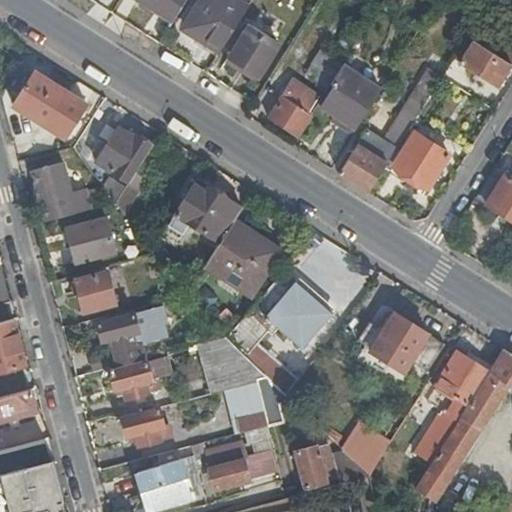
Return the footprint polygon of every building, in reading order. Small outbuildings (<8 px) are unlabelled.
[(129,0),(153,14),(156,9),(172,18),(183,0),(129,0)] [(220,0),(200,0),(177,38),(213,62),(243,14),(220,0)] [(156,9),(153,14),(169,23),(172,18),(156,9)] [(467,34),(477,41),(511,62),(511,61),(511,51),(472,25),(467,34)] [(244,26),(225,57),(255,77),(274,46),(244,26)] [(460,44),(447,35),(378,145),(392,153),(403,135),(437,81),(460,44)] [(483,87),(487,83),(504,94),(511,81),(511,67),(509,66),(511,62),(477,41),(474,46),(469,43),(456,63),(474,75),(471,79),(483,87)] [(283,89),(264,120),(295,140),(332,81),(340,68),(345,59),(339,55),(336,59),(334,58),(305,102),(283,89)] [(225,57),(220,64),(251,83),(255,77),(225,57)] [(336,83),(319,111),(335,120),(344,127),(341,132),(352,140),(381,95),(340,68),(332,81),(336,83)] [(81,106),(31,73),(9,108),(59,141),(81,106)] [(344,127),(335,120),(331,127),(341,132),(344,127)] [(115,129),(92,163),(123,184),(147,146),(130,136),(128,138),(115,129)] [(378,145),(360,134),(334,176),(349,186),(365,196),(379,173),(392,153),(378,145)] [(403,135),(392,153),(379,173),(387,178),(391,172),(408,183),(422,191),(442,159),(403,135)] [(58,166),(26,173),(39,223),(85,211),(79,192),(66,195),(58,166)] [(391,172),(387,178),(404,189),(408,183),(391,172)] [(511,181),(502,175),(497,183),(487,177),(473,199),(511,223),(511,181)] [(194,182),(172,216),(216,245),(230,225),(239,210),(194,182)] [(132,193),(121,186),(110,203),(111,204),(118,214),(132,193)] [(105,257),(96,223),(60,231),(69,265),(105,257)] [(230,225),(216,245),(204,264),(247,292),(273,254),(230,225)] [(293,286),(279,274),(223,339),(243,359),(264,335),(269,339),(276,332),(298,350),(329,316),(293,286)] [(70,282),(78,314),(109,306),(101,275),(70,282)] [(300,277),(293,286),(329,316),(335,308),(300,277)] [(388,315),(384,313),(366,343),(370,347),(368,351),(402,373),(414,354),(428,363),(440,345),(390,312),(388,315)] [(98,346),(105,345),(112,368),(141,360),(137,346),(130,348),(127,336),(133,334),(128,317),(92,326),(98,346)] [(0,372),(25,366),(12,320),(0,323),(0,372)] [(223,339),(193,347),(206,393),(219,390),(252,382),(262,378),(243,359),(223,339)] [(465,408),(457,422),(429,466),(413,492),(432,505),(504,390),(509,392),(511,387),(511,359),(500,352),(487,374),(465,408)] [(455,354),(434,387),(465,408),(487,374),(455,354)] [(117,394),(120,402),(148,395),(140,366),(104,374),(110,396),(117,394)] [(262,378),(252,382),(264,426),(280,423),(275,404),(285,401),(283,400),(262,378)] [(252,382),(219,390),(231,437),(264,428),(264,426),(252,382)] [(0,423),(36,414),(31,391),(0,398),(0,423)] [(457,422),(439,411),(412,454),(429,466),(457,422)] [(156,429),(151,412),(115,421),(120,441),(128,440),(130,449),(164,441),(161,429),(156,429)] [(410,419),(406,417),(394,436),(402,441),(411,427),(407,424),(410,419)] [(337,441),(331,436),(327,442),(332,447),(337,441)] [(46,441),(0,452),(0,511),(69,511),(55,460),(52,461),(46,441)] [(330,482),(321,446),(293,453),(303,490),(321,485),(321,484),(330,482)] [(354,449),(346,461),(349,464),(365,480),(374,466),(354,449)] [(203,468),(209,489),(245,480),(240,460),(228,463),(225,450),(201,457),(203,468)] [(175,463),(131,476),(142,511),(149,511),(188,500),(175,463)] [(349,464),(338,467),(342,486),(365,480),(349,464)] [(186,471),(188,479),(195,477),(193,470),(186,471)] [(142,511),(131,476),(123,478),(135,511),(142,511)]
